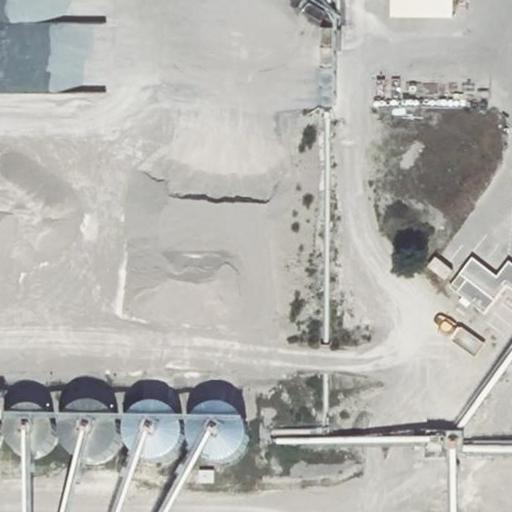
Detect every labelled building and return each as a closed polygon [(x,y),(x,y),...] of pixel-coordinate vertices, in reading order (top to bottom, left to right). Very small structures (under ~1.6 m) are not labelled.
[(436,255),(429,264),(446,278),(453,269),(436,255)] [(486,314),(508,286),(511,288),(511,264),(510,263),(498,278),(473,259),(461,275),(468,280),(457,293),(486,314)] [(121,445),(122,434),(119,422),(113,414),(104,408),(91,406),(80,409),(71,416),(65,424),(63,436),(65,448),(72,457),(82,464),(93,466),(105,463),(115,456),(121,445)] [(184,447),(186,434),(183,423),(177,415),(167,409),(155,407),(143,409),(134,416),(129,425),(126,436),(129,448),(136,458),(146,464),(158,466),(170,463),(178,457),(184,447)] [(248,446),(250,435),(247,425),(241,415),(231,409),(219,407),(207,410),(198,417),(192,426),(190,438),(194,450),(201,459),(210,465),(222,467),(234,463),(242,457),(248,446)] [(57,430),(53,419),(41,410),(32,408),(24,409),(15,414),(10,421),(6,435),(8,446),(17,456),(28,460),(41,459),(50,453),(57,442),(57,430)]
